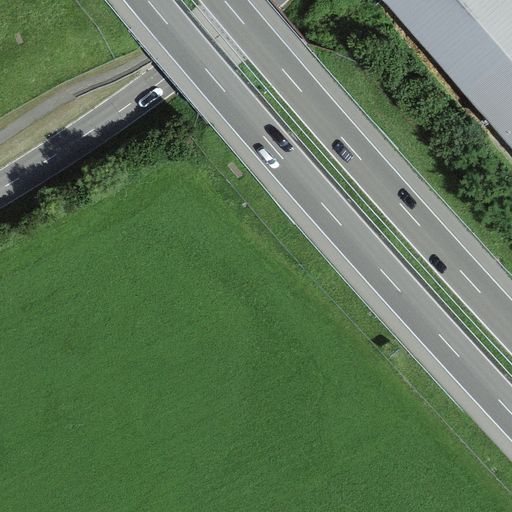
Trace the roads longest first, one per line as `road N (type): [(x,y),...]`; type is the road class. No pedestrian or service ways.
road 1 (motorway): [(148,0),(511,412)]
road 2 (motorway): [(511,324),(223,0)]
road 3 (primary): [(265,0),(0,190)]
